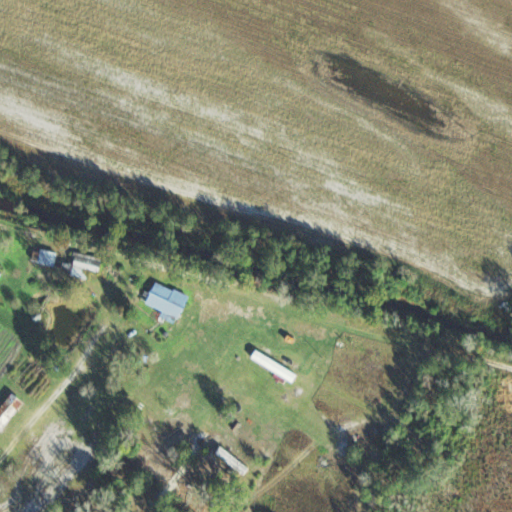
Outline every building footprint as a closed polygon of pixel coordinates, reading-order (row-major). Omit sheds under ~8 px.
[(56,268),(59,254),(42,250),(38,264),(56,268)] [(104,260),(77,253),(74,265),(65,263),(62,274),(91,280),(93,273),(101,275),(104,260)] [(180,321),(191,298),(158,282),(147,306),(180,321)] [(252,358),(293,383),(298,376),(257,351),(252,358)] [(0,409),(0,429),(1,431),(26,402),(14,392),(0,409)] [(247,473),(251,465),(221,447),(216,455),(247,473)]
